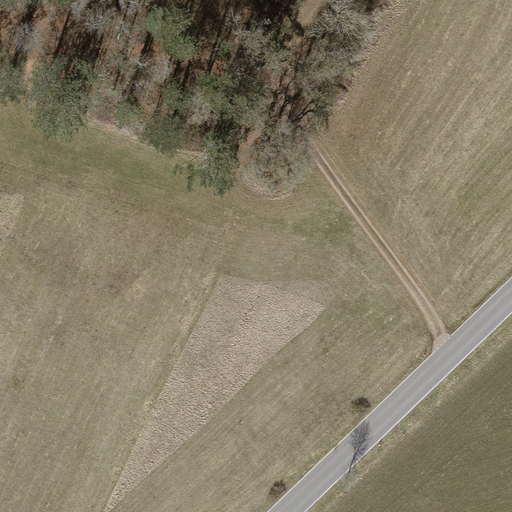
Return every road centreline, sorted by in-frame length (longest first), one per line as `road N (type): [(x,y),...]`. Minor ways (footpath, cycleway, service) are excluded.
road 1 (tertiary): [(288,511),(511,297)]
road 2 (track): [(453,354),(288,111)]
